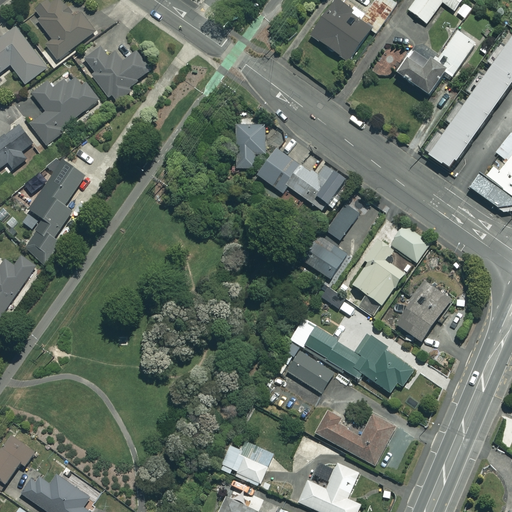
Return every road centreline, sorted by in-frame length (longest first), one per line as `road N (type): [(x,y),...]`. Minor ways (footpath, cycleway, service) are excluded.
road 1 (residential): [(154,0),(511,262)]
road 2 (secondary): [(511,319),(429,511)]
